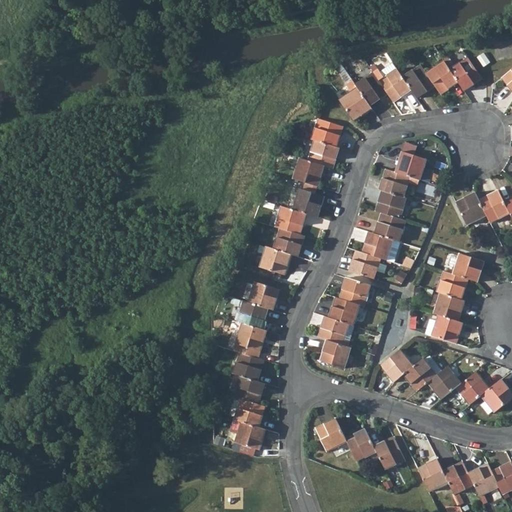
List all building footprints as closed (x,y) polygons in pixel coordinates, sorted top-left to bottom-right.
[(447,61),(452,68),(465,60),(460,52),(447,61)] [(468,58),(449,71),(459,84),(464,92),(483,79),(468,58)] [(444,63),(426,75),(435,88),(441,97),(459,84),(449,71),(444,63)] [(420,67),(402,79),(410,92),(417,100),(435,88),(426,75),(420,67)] [(511,69),(500,79),(511,92),(511,69)] [(396,71),(379,83),(388,96),(393,104),(410,92),(402,79),(396,71)] [(373,74),(354,86),(357,90),(370,109),(388,96),(379,83),(373,74)] [(357,90),(339,102),(353,123),(371,111),(370,109),(357,90)] [(316,120),(309,140),(313,141),(335,148),(341,128),(316,120)] [(313,141),(306,162),(322,168),(331,170),(338,149),(335,148),(313,141)] [(401,152),(394,174),(408,178),(420,181),(426,160),(401,152)] [(298,160),(291,180),(316,188),(322,168),(306,162),(298,160)] [(383,170),(378,191),(381,192),(402,198),(408,178),(394,174),(383,170)] [(297,190),(290,210),(303,214),(314,217),(321,197),(297,190)] [(497,191),(478,200),(486,214),(490,223),(509,213),(503,204),(497,191)] [(381,192),(375,213),(380,215),(400,221),(406,200),(402,198),(381,192)] [(474,192),(454,202),(466,224),(486,214),(478,200),(474,192)] [(511,199),(503,204),(509,213),(511,220),(511,199)] [(279,207),(272,228),(278,230),(296,235),(303,214),(290,210),(279,207)] [(380,215),(374,235),(392,240),(399,243),(405,223),(400,221),(380,215)] [(278,230),(272,249),(288,255),(295,257),(302,237),(296,235),(278,230)] [(367,233),(361,254),(379,259),(386,261),(394,264),(399,243),(392,240),(374,235),(367,233)] [(272,249),(264,247),(258,268),(281,275),(288,255),(272,249)] [(355,252),(348,273),(374,280),(379,259),(361,254),(355,252)] [(459,255),(453,275),(468,279),(478,282),(484,262),(459,255)] [(443,272),(436,293),(440,294),(462,301),(468,279),(453,275),(443,272)] [(347,279),(340,300),(361,307),(365,308),(371,287),(347,279)] [(253,283),(247,303),(267,309),(271,310),(278,291),(253,283)] [(440,294),(434,315),(440,317),(459,323),(465,302),(462,301),(440,294)] [(336,299),(329,319),(349,326),(355,327),(361,307),(340,300),(336,299)] [(242,301),(235,322),(241,324),(260,330),(267,309),(247,303),(242,301)] [(427,336),(433,338),(458,346),(465,324),(459,323),(440,317),(438,324),(431,322),(427,336)] [(324,318),(318,339),(327,341),(343,346),(349,326),(329,319),(324,318)] [(260,330),(241,324),(232,352),(237,354),(256,359),(264,331),(260,330)] [(343,346),(327,341),(321,362),(346,369),(352,349),(343,346)] [(400,350),(380,366),(395,383),(404,375),(414,367),(400,350)] [(237,354),(231,374),(239,377),(256,382),(262,361),(256,359),(237,354)] [(414,367),(404,375),(418,392),(428,384),(443,371),(429,354),(414,367)] [(443,371),(428,384),(442,401),(456,389),(462,384),(448,367),(443,371)] [(462,384),(456,389),(470,406),(482,396),(491,389),(476,372),(462,384)] [(239,377),(233,397),(240,400),(257,405),(263,384),(256,382),(239,377)] [(491,389),(482,396),(496,412),(511,399),(511,391),(502,380),(491,389)] [(240,400),(233,421),(241,423),(258,428),(264,407),(257,405),(240,400)] [(344,440),(334,420),(315,430),(326,452),(345,442),(344,440)] [(258,428),(241,423),(234,444),(240,446),(254,450),(259,451),(265,431),(258,428)] [(364,429),(344,440),(345,442),(356,464),(376,453),(373,447),(364,429)] [(393,437),(373,447),(376,453),(384,470),(404,460),(393,437)] [(254,450),(240,446),(238,452),(253,457),(254,450)] [(437,458),(417,469),(429,492),(448,482),(443,471),(437,458)] [(463,462),(443,471),(448,482),(455,494),(474,485),(468,473),(463,462)] [(511,463),(511,462),(491,472),(499,487),(503,495),(505,499),(510,497),(508,493),(511,490),(511,463)] [(488,464),(468,473),(474,485),(480,497),(499,487),(491,472),(488,464)]
